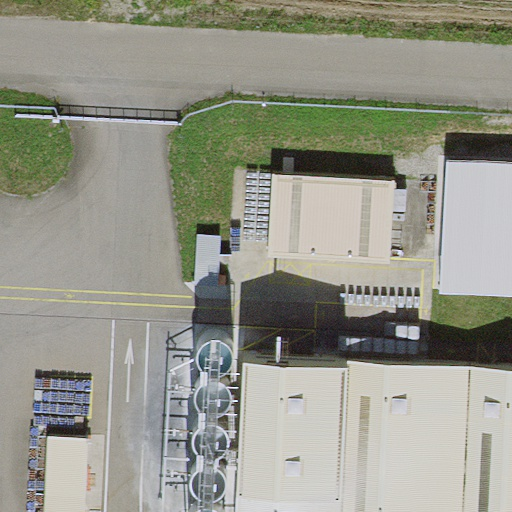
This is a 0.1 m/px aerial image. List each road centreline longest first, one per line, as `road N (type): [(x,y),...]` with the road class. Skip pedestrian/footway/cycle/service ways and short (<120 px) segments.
road 1 (residential): [(0,44),(511,69)]
road 2 (unknown): [(108,511),(125,50)]
